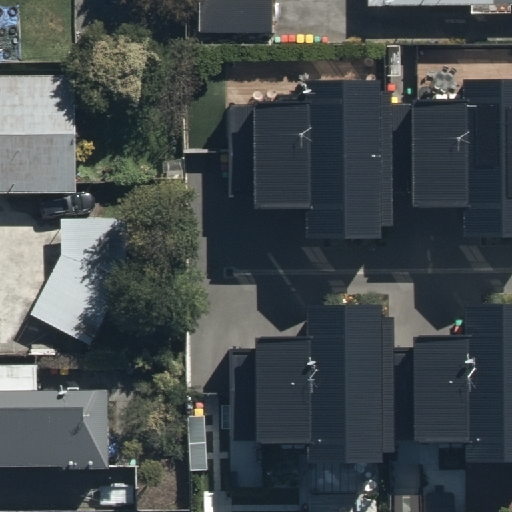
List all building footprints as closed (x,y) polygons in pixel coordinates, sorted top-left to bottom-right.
[(511,0),(366,0),(366,5),(471,4),(471,13),(511,12),(511,0)] [(221,102),(222,191),(247,191),(247,204),(297,204),(297,233),(373,233),(373,219),(385,219),(384,189),(404,189),(404,202),(454,202),(454,234),(511,233),(511,77),(458,78),(459,98),(384,98),(383,90),(370,90),(370,78),(299,79),(299,101),(221,102)] [(0,197),(67,197),(66,79),(0,79),(0,197)] [(60,259),(32,311),(89,342),(123,280),(126,220),(62,217),(60,259)] [(225,327),(226,416),(251,415),(251,429),(301,428),(301,458),(377,457),(377,444),(388,444),(388,414),(408,414),(408,427),(458,427),(458,459),(511,458),(511,302),(462,303),(463,322),(387,323),(387,315),(374,315),(374,303),(303,303),(303,326),(225,327)] [(0,461),(108,460),(106,385),(124,385),(124,357),(94,357),(94,384),(80,384),(80,372),(56,372),(56,383),(37,383),(37,361),(0,361),(0,461)] [(435,511),(436,494),(389,494),(389,511),(435,511)]
